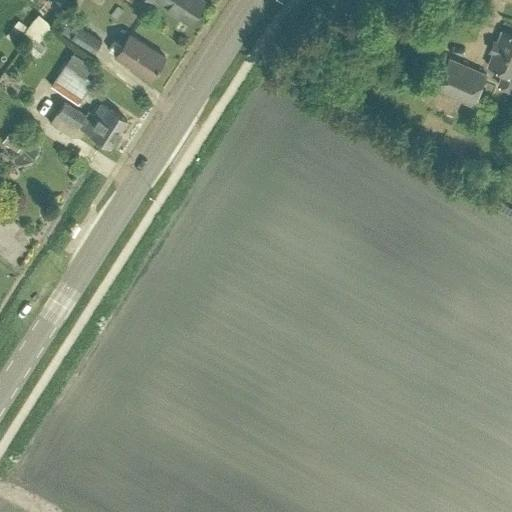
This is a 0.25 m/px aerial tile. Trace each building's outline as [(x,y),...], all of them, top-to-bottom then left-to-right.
[(159,0),(189,20),(202,0),(159,0)] [(30,26),(43,37),(57,19),(44,8),(30,26)] [(94,51),(102,39),(78,23),(70,36),(94,51)] [(511,33),(503,30),(499,42),(495,40),(491,49),(495,51),(489,65),(505,71),(500,84),(511,89),(511,33)] [(162,53),(126,31),(119,42),(113,39),(108,47),(114,51),(112,55),(148,76),(162,53)] [(77,102),(92,78),(85,75),(91,65),(72,51),(50,84),(77,102)] [(476,104),(489,72),(450,56),(449,60),(440,78),(437,87),(476,104)] [(84,112),(66,101),(58,114),(79,127),(111,145),(127,118),(99,102),(93,113),(86,109),(84,112)]
